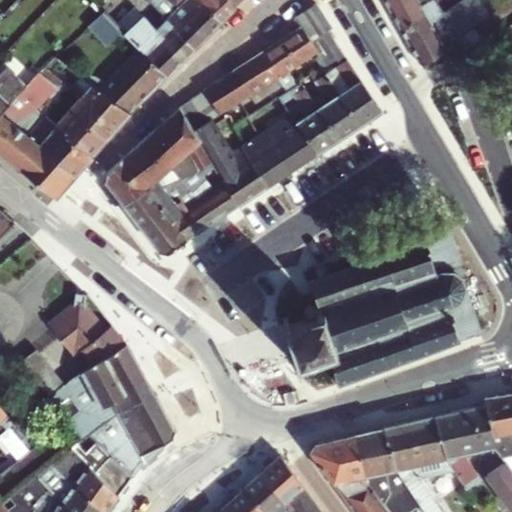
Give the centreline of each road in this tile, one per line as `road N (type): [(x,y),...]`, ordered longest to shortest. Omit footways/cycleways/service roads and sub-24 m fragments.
road 1 (tertiary): [(253,435),(192,332),(0,181)]
road 2 (residential): [(511,287),(348,0)]
road 3 (residential): [(105,168),(280,0)]
road 4 (tertiary): [(511,347),(283,423)]
road 5 (tertiary): [(153,511),(208,462),(253,435)]
